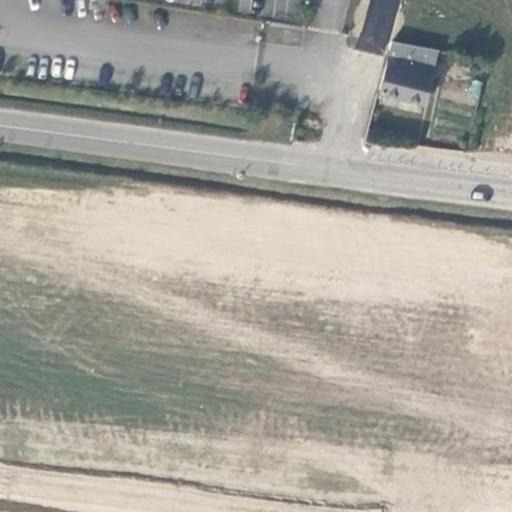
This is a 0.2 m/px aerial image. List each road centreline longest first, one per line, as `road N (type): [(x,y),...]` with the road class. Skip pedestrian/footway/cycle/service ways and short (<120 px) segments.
road 1 (secondary): [(0,125),(333,168)]
road 2 (secondary): [(333,168),(511,191)]
road 3 (residential): [(333,168),(382,0)]
